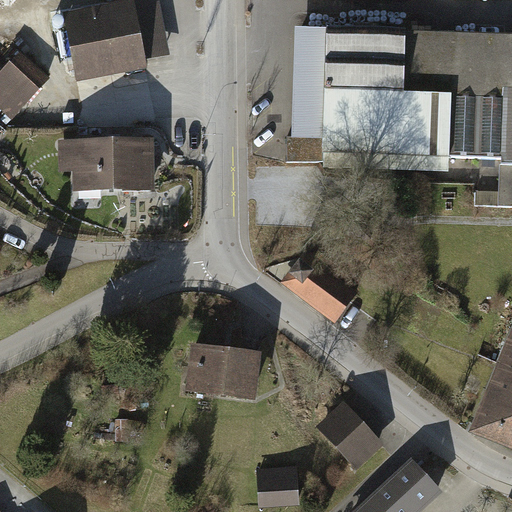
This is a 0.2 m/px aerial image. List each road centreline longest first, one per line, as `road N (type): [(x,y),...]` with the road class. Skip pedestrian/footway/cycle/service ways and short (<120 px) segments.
road 1 (residential): [(511,472),(456,442),(226,257)]
road 2 (residential): [(226,257),(219,0)]
road 3 (residential): [(226,257),(148,277),(0,355)]
road 4 (residential): [(226,257),(82,250),(0,216)]
